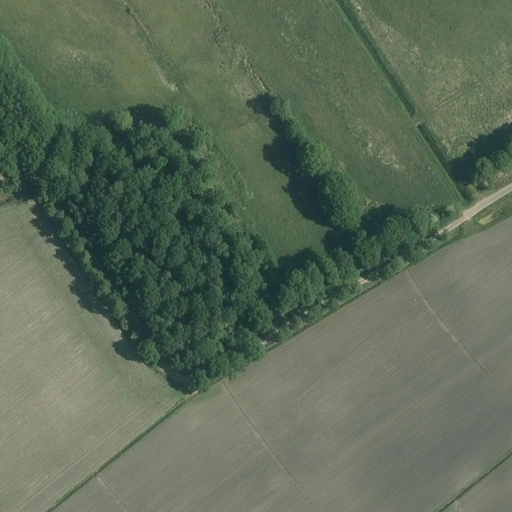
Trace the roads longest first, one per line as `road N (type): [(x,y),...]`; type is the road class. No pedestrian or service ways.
road 1 (track): [(0,180),(33,178),(48,190),(156,355),(174,376),(191,380),(465,216)]
road 2 (track): [(347,0),(482,206)]
